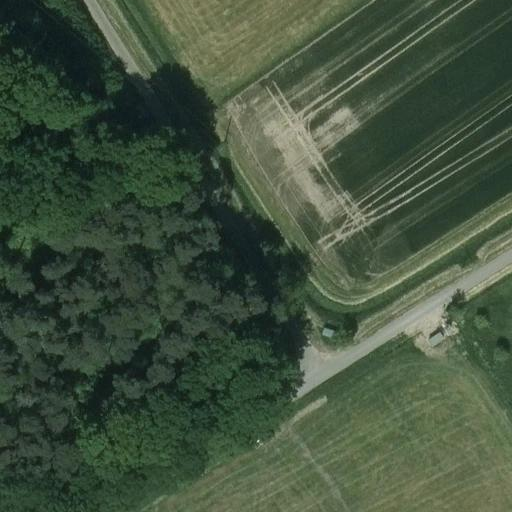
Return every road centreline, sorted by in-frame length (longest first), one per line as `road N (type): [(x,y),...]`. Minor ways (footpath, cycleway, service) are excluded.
road 1 (unclassified): [(316,375),(81,0)]
road 2 (unclassified): [(101,511),(316,375)]
road 3 (unclassified): [(316,375),(511,255)]
